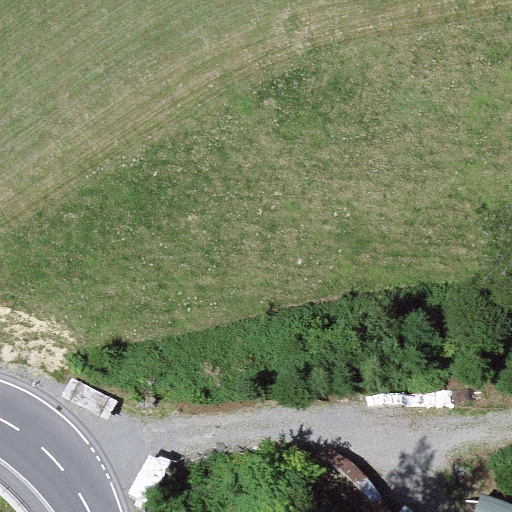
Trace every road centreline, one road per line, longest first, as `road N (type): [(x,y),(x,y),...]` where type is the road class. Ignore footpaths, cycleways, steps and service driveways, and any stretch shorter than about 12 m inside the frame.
road 1 (track): [(511,432),(396,446),(325,427),(202,438),(68,467)]
road 2 (tertiary): [(0,420),(68,467),(91,511)]
